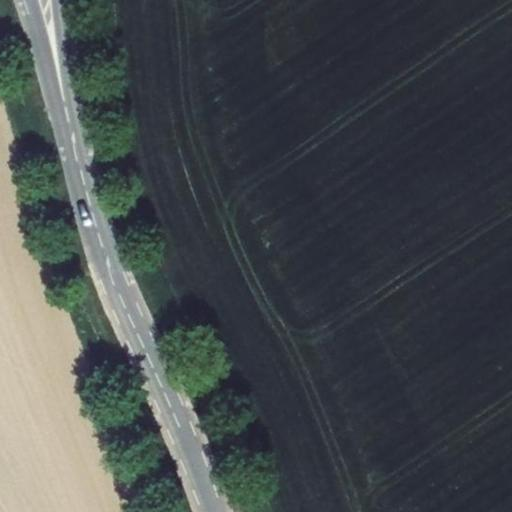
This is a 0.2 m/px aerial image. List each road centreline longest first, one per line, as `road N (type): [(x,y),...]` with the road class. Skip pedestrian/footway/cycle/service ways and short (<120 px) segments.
road 1 (tertiary): [(68,124),(109,267),(213,511)]
road 2 (tertiary): [(27,0),(68,124)]
road 3 (tertiary): [(68,124),(58,0)]
